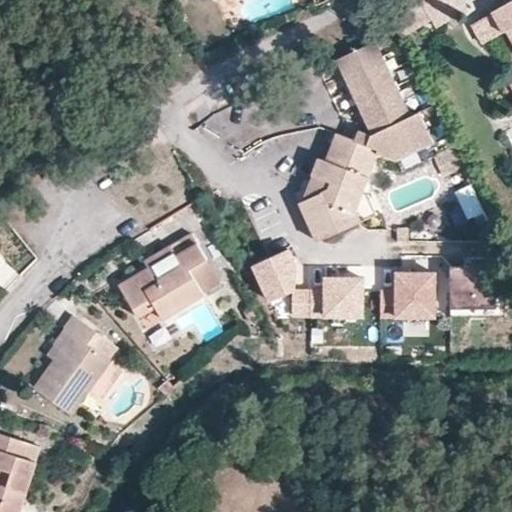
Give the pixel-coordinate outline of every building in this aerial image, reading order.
[(398,37),(431,19),(420,0),(400,0),(385,10),(398,37)] [(462,0),(420,0),(431,19),(434,24),(466,6),(462,0)] [(511,0),(506,5),(468,27),(479,44),(499,33),(511,55),(511,79),(509,81),(511,84),(511,0)] [(409,116),(373,41),(335,59),(371,134),(409,116)] [(397,170),(437,151),(418,111),(409,116),(371,134),(366,132),(360,129),(356,139),(379,148),(374,161),(397,170)] [(319,177),(317,185),(320,192),(299,201),(317,240),(360,221),(356,209),(362,192),(374,161),(379,148),(356,139),(337,132),(326,159),(318,156),(312,174),(319,177)] [(476,217),(484,213),(471,187),(456,194),(469,220),(476,217)] [(368,193),(362,192),(356,209),(360,221),(377,214),(368,193)] [(479,223),(487,220),(484,213),(476,217),(479,223)] [(191,232),(155,254),(159,261),(119,285),(137,316),(154,306),(162,317),(204,293),(190,267),(207,258),(191,232)] [(159,261),(155,254),(116,278),(119,285),(159,261)] [(451,265),(450,316),(505,316),(505,291),(497,291),(498,276),(488,257),(473,257),(473,265),(451,265)] [(381,292),(380,316),(434,316),(435,273),(397,273),(397,292),(381,292)] [(373,331),(373,284),(334,284),(334,315),(324,315),(324,288),(292,288),(292,331),(373,331)] [(90,385),(109,358),(118,347),(73,314),(64,326),(66,327),(55,342),(64,348),(57,358),(36,387),(70,412),(90,385)] [(48,352),(57,358),(64,348),(55,342),(48,352)] [(121,367),(109,358),(90,385),(102,393),(121,367)] [(0,511),(17,511),(35,459),(22,455),(26,440),(0,432),(0,511)]
